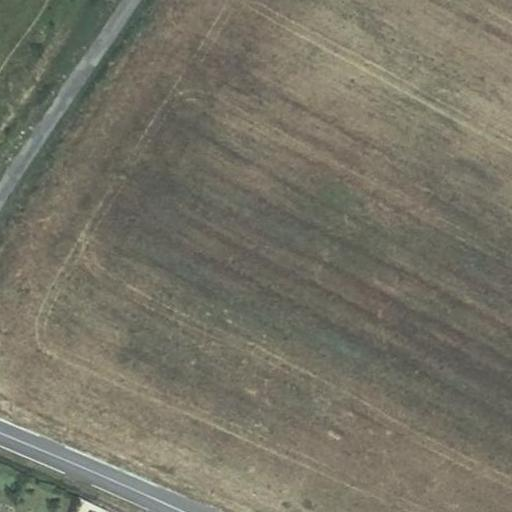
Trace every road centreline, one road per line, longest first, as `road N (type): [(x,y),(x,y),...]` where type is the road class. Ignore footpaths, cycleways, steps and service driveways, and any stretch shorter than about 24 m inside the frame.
road 1 (unclassified): [(0,197),(131,0)]
road 2 (tertiary): [(0,433),(174,507)]
